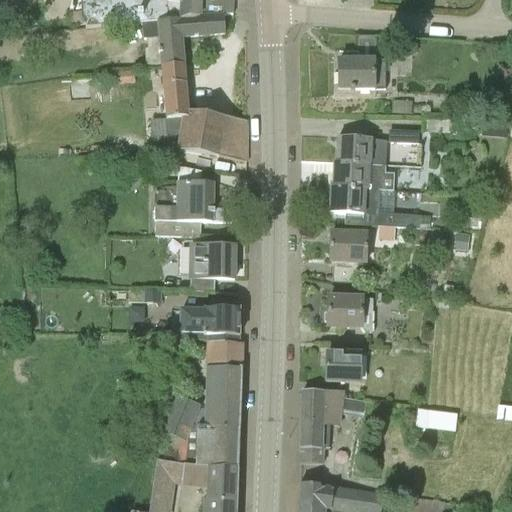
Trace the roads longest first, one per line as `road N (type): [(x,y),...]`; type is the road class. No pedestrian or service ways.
road 1 (tertiary): [(264,511),(272,294),(267,14)]
road 2 (unclassified): [(267,14),(483,29)]
